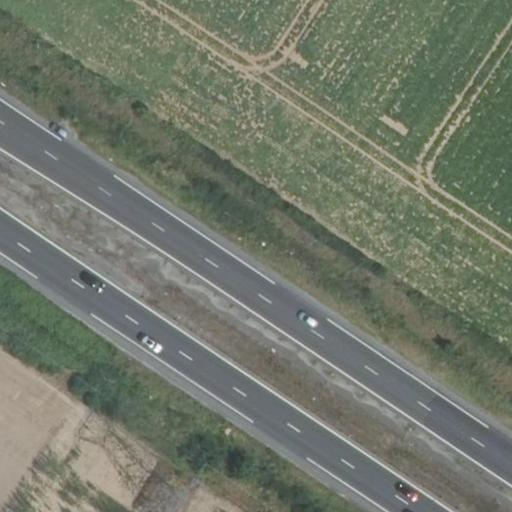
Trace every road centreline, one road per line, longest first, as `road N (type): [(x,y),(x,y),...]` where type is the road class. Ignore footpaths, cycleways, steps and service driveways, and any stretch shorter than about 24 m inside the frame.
road 1 (motorway): [(511,470),(0,130)]
road 2 (motorway): [(0,236),(399,511)]
